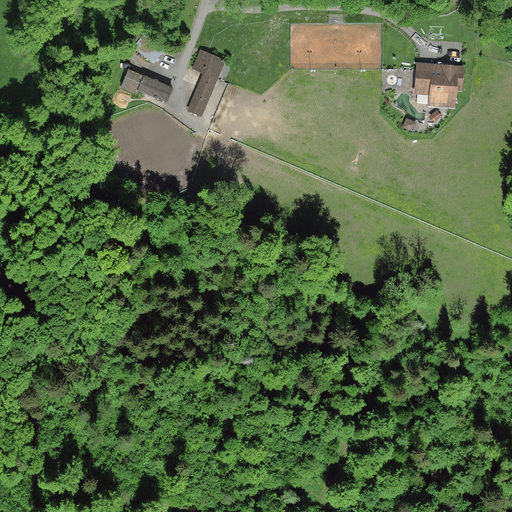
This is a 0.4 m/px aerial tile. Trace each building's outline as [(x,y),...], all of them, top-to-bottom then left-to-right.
[(144,34),(133,48),(154,64),(165,49),(144,34)] [(228,63),(202,52),(195,69),(208,74),(191,113),(205,119),(228,63)] [(464,66),(416,63),(414,95),(429,96),(428,107),(455,109),(457,91),(462,91),(464,66)] [(173,88),(128,69),(121,88),(136,94),(137,91),(166,103),(173,88)] [(430,117),(434,123),(442,117),(438,111),(430,117)] [(406,119),(403,127),(413,131),(417,123),(406,119)]
